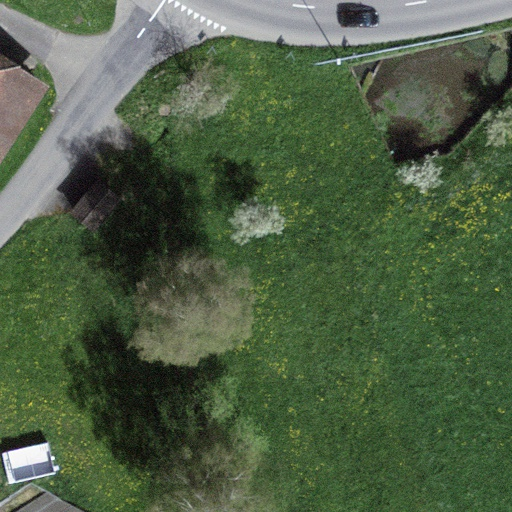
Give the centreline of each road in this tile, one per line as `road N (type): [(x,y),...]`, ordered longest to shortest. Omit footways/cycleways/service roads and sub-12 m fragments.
road 1 (residential): [(163,0),(0,218)]
road 2 (secondary): [(433,0),(352,8),(272,0)]
